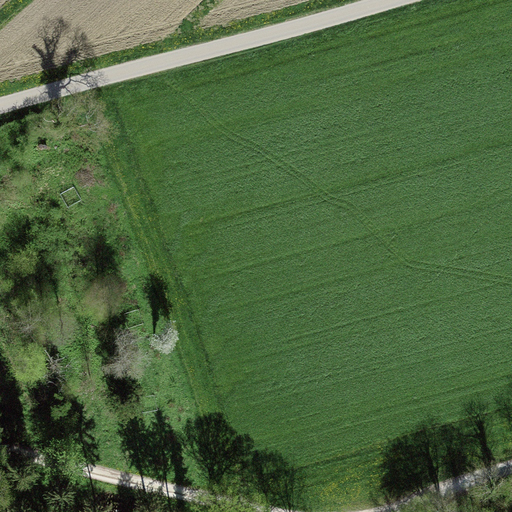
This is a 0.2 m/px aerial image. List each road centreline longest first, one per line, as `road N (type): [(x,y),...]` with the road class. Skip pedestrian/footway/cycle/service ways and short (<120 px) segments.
road 1 (track): [(0,103),(383,0)]
road 2 (track): [(264,511),(0,449)]
road 3 (track): [(511,471),(352,511)]
